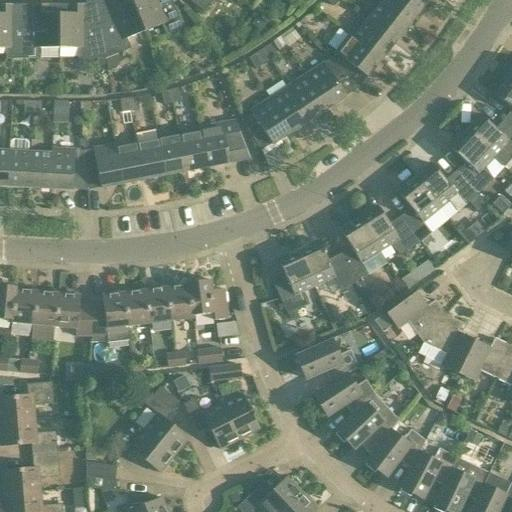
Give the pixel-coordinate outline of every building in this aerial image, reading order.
[(143,31),(131,0),(105,0),(94,5),(106,66),(107,72),(115,69),(120,62),(117,53),(130,48),(126,38),(143,31)] [(131,0),(143,31),(161,24),(165,34),(181,27),(171,1),(171,0),(131,0)] [(187,0),(202,11),(211,0),(216,0),(217,0),(216,0),(187,0)] [(382,0),(379,5),(407,27),(420,10),(407,0),(382,0)] [(407,0),(420,10),(427,0),(407,0)] [(22,58),(22,5),(0,4),(0,47),(5,48),(5,58),(22,58)] [(58,47),(58,5),(22,5),(22,58),(39,58),(39,47),(58,47)] [(58,5),(58,47),(77,47),(77,58),(96,58),(96,66),(106,66),(94,5),(58,5)] [(366,22),(393,44),(407,27),(379,5),(366,22)] [(352,39),(380,61),(393,44),(366,22),(353,38),(352,39)] [(340,70),(357,89),(366,78),(380,61),(352,39),(353,38),(349,35),(335,53),(346,62),(340,70)] [(276,56),(269,45),(262,50),(269,61),(276,56)] [(269,61),(262,50),(248,59),(255,70),(269,61)] [(304,76),(326,110),(345,97),(357,89),(340,70),(331,76),(323,64),(304,76)] [(286,88),(308,121),(326,110),(304,76),(286,88)] [(511,81),(507,78),(494,96),(511,108),(511,115),(507,122),(511,126),(511,81)] [(268,99),(290,133),(308,121),(286,88),(268,99)] [(180,101),(177,89),(169,91),(172,103),(180,101)] [(160,93),(164,106),(172,103),(169,91),(160,93)] [(138,111),(136,98),(127,99),(129,112),(138,111)] [(119,100),(121,113),(129,112),(127,99),(119,100)] [(261,152),(271,145),(290,133),(268,99),(250,112),(251,114),(241,121),(261,152)] [(23,102),(23,115),(32,115),(32,102),(23,102)] [(40,115),(40,102),(32,102),(32,115),(40,115)] [(52,113),(53,113),(67,113),(67,102),(54,102),(52,102),(52,113)] [(498,132),(495,129),(479,115),(464,131),(493,158),(508,143),(511,146),(511,126),(507,122),(498,132)] [(206,167),(240,160),(248,159),(233,122),(198,128),(199,133),(200,133),(206,167)] [(503,168),(493,158),(464,131),(448,147),(467,165),(458,175),(477,195),(488,183),(503,168)] [(179,137),(185,171),(206,167),(200,133),(199,133),(179,137)] [(157,141),(164,176),(185,171),(179,137),(157,141)] [(9,143),(9,152),(8,152),(6,187),(27,188),(29,153),(27,153),(28,144),(25,141),(12,139),(9,143)] [(136,146),(143,180),(164,176),(157,141),(136,146)] [(92,149),(95,163),(84,166),(86,191),(100,189),(122,184),(115,150),(115,145),(92,149)] [(115,150),(122,184),(143,180),(136,146),(115,150)] [(73,165),(74,151),(51,149),(50,154),(51,154),(49,189),(86,191),(84,166),(73,165)] [(51,154),(50,154),(29,153),(27,188),(49,189),(51,154)] [(457,212),(464,206),(468,203),(477,195),(458,175),(447,184),(431,164),(413,178),(439,209),(448,201),(457,212)] [(431,233),(422,223),(439,209),(413,178),(396,192),(413,212),(402,221),(418,244),(420,242),(424,247),(433,240),(429,235),(431,233)] [(484,204),(477,195),(468,203),(475,212),(484,204)] [(499,218),(511,206),(500,196),(489,207),(499,218)] [(400,255),(404,252),(418,244),(402,221),(390,228),(377,206),(358,218),(379,252),(390,245),(400,255)] [(481,217),(461,232),(469,243),(489,228),(481,217)] [(339,230),(352,252),(341,259),(354,284),(368,275),(361,263),(379,252),(358,218),(339,230)] [(331,294),(339,290),(354,284),(341,259),(328,265),(318,241),(297,250),(314,287),(325,282),(331,294)] [(308,305),(302,292),(314,287),(297,250),(277,259),(287,283),(275,289),(287,315),(308,305)] [(433,270),(427,261),(400,280),(407,289),(433,270)] [(191,317),(192,316),(212,314),(213,321),(226,320),(223,290),(211,291),(210,281),(187,283),(187,286),(188,286),(191,317)] [(11,321),(14,290),(15,290),(15,287),(0,285),(0,319),(10,321),(11,321)] [(166,288),(170,322),(192,319),(192,316),(191,317),(188,286),(187,286),(166,288)] [(145,291),(149,324),(170,322),(166,288),(145,291)] [(14,290),(11,321),(10,321),(10,323),(32,325),(35,292),(15,290),(14,290)] [(123,293),(127,327),(149,324),(145,291),(123,293)] [(54,328),(57,294),(35,292),(32,325),(30,341),(52,343),(53,328),(54,328)] [(422,343),(445,315),(434,300),(426,307),(416,292),(385,314),(396,329),(407,322),(422,343)] [(127,327),(123,293),(101,296),(102,307),(90,307),(91,338),(106,337),(106,343),(129,340),(127,327)] [(54,328),(74,330),(74,338),(91,338),(90,307),(78,307),(79,296),(57,294),(54,328)] [(374,321),(381,331),(390,325),(383,315),(374,321)] [(457,374),(473,340),(458,333),(462,323),(445,315),(422,343),(446,355),(440,366),(457,374)] [(495,378),(510,347),(493,339),(489,348),(473,340),(457,374),(474,382),(479,371),(495,378)] [(326,370),(332,383),(346,374),(346,375),(357,368),(349,351),(338,356),(331,341),(295,357),(304,379),(326,370)] [(511,400),(511,347),(510,347),(495,378),(510,386),(505,397),(511,400)] [(197,364),(221,362),(219,349),(196,352),(197,364)] [(174,354),(176,367),(185,366),(183,353),(174,354)] [(176,367),(174,354),(165,355),(167,368),(176,367)] [(133,372),(142,371),(140,358),(131,359),(133,372)] [(27,374),(29,361),(20,360),(18,373),(27,374)] [(29,361),(27,374),(36,375),(38,362),(29,361)] [(105,364),(90,365),(92,381),(107,379),(105,364)] [(209,381),(236,378),(235,366),(208,369),(209,381)] [(345,403),(353,416),(365,404),(375,396),(365,380),(354,387),(346,375),(346,374),(332,383),(312,396),(326,416),(345,403)] [(0,422),(33,420),(32,406),(53,404),(51,383),(26,385),(27,396),(0,398),(0,422)] [(111,400),(121,399),(120,387),(109,388),(111,400)] [(435,398),(443,402),(448,391),(440,388),(435,398)] [(143,403),(156,414),(142,431),(173,456),(187,439),(164,420),(172,411),(151,394),(143,403)] [(221,404),(239,440),(259,430),(241,394),(221,404)] [(370,433),(380,444),(390,431),(398,421),(385,407),(375,396),(365,404),(353,416),(336,432),(352,449),(370,433)] [(446,408),(454,412),(459,400),(452,397),(446,408)] [(239,440),(221,404),(201,414),(193,399),(182,405),(195,429),(206,423),(219,450),(239,440)] [(74,416),(82,416),(81,407),(73,408),(74,416)] [(33,420),(0,422),(0,447),(31,445),(32,457),(57,455),(55,433),(35,434),(33,420)] [(511,426),(503,422),(497,434),(506,438),(511,426)] [(399,458),(411,467),(418,453),(419,453),(425,441),(410,430),(402,440),(390,431),(380,444),(365,463),(384,477),(399,458)] [(173,456),(142,431),(128,448),(159,474),(173,456)] [(434,473),(444,479),(450,470),(451,470),(456,458),(438,448),(432,460),(419,453),(418,453),(411,467),(400,488),(421,499),(434,473)] [(94,449),(84,450),(84,462),(94,462),(94,449)] [(0,495),(39,493),(38,479),(58,477),(57,455),(32,457),(33,469),(1,471),(3,486),(0,485),(0,495)] [(455,511),(466,489),(477,495),(483,485),(489,473),(470,464),(456,458),(451,470),(450,470),(444,479),(432,504),(449,511),(455,511)] [(116,467),(85,463),(85,474),(114,479),(116,467)] [(495,511),(499,505),(510,510),(511,506),(511,484),(489,473),(483,485),(477,495),(468,511),(495,511)] [(86,488),(112,491),(114,479),(85,474),(86,488)] [(256,489),(236,508),(239,511),(249,511),(257,505),(263,511),(281,511),(301,494),(286,478),(264,498),(256,489)] [(226,497),(229,505),(240,500),(236,492),(226,497)] [(39,493),(0,495),(0,505),(4,506),(4,511),(61,511),(61,505),(40,507),(39,493)] [(314,511),(317,510),(301,494),(281,511),(314,511)] [(166,511),(161,498),(125,511),(166,511)]
